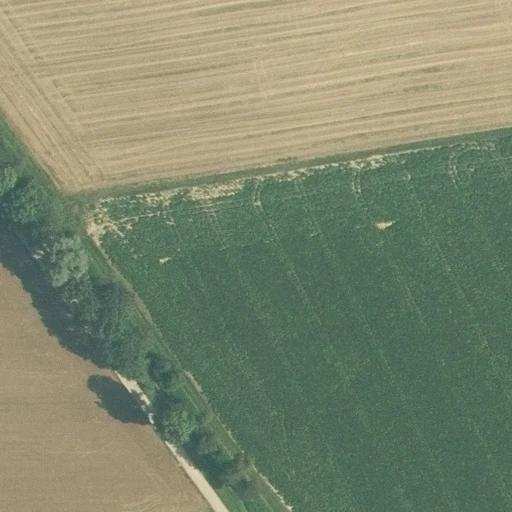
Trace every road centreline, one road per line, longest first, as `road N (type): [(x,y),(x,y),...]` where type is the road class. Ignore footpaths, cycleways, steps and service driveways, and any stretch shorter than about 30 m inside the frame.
road 1 (track): [(292,511),(108,269),(0,110)]
road 2 (track): [(78,223),(511,152)]
road 3 (track): [(0,195),(224,511)]
